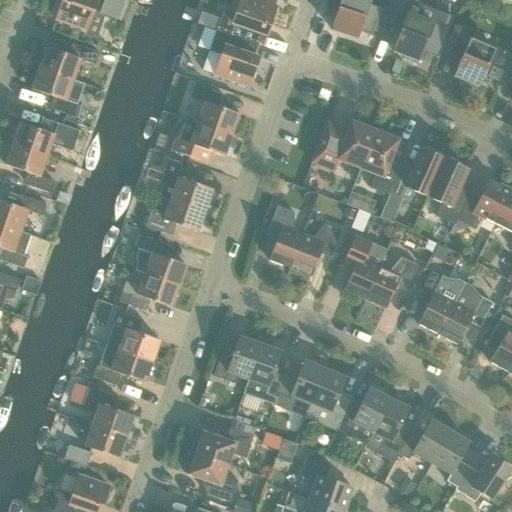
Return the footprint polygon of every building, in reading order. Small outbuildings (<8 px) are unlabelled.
[(62,0),(55,19),(86,30),(92,10),(119,20),(125,0),(62,0)] [(223,9),(216,29),(253,43),(257,32),(266,35),(276,6),(257,0),(239,0),(235,14),(223,9)] [(327,0),(323,15),(334,19),(331,29),(357,38),(359,31),(372,35),(382,8),(368,4),(369,0),(327,0)] [(408,13),(410,7),(399,2),(390,25),(401,30),(393,51),(418,61),(433,23),(408,13)] [(473,31),(462,27),(453,23),(443,46),(452,49),(463,54),(453,75),(478,86),(495,49),(470,38),(473,31)] [(253,43),(216,29),(208,50),(221,55),(214,74),(248,86),(258,57),(249,54),(253,43)] [(46,47),(38,68),(73,80),(80,59),(94,64),(98,53),(76,45),(72,56),(46,47)] [(73,80),(38,68),(31,89),(57,98),(53,109),(76,117),(80,106),(66,101),(73,80)] [(197,123),(231,135),(238,114),(212,105),(216,93),(194,86),(190,97),(204,102),(197,123)] [(337,159),(360,168),(374,130),(351,121),(349,127),(328,119),(311,162),(333,171),(337,159)] [(12,144),(46,156),(50,144),(72,151),(79,131),(72,128),(49,120),(45,132),(19,123),(12,144)] [(224,156),(231,135),(197,123),(190,143),(175,138),(171,150),(207,163),(211,151),(224,156)] [(389,195),(389,193),(399,169),(388,165),(398,139),(374,130),(360,168),(374,174),(369,187),(389,195)] [(39,176),(46,156),(12,144),(5,165),(31,174),(27,185),(49,193),(54,181),(39,176)] [(413,190),(427,196),(444,159),(421,149),(410,174),(399,169),(389,193),(400,197),(409,201),(413,190)] [(454,224),(457,220),(466,199),(455,194),(467,169),(444,159),(427,196),(441,202),(435,216),(454,224)] [(170,198),(205,210),(212,189),(186,180),(190,169),(167,161),(160,182),(174,187),(170,198)] [(466,199),(457,220),(475,229),(481,216),(495,223),(511,191),(489,180),(478,202),(467,197),(466,199)] [(511,244),(511,247),(511,248),(511,191),(495,223),(511,231),(511,244)] [(0,224),(20,231),(27,211),(41,216),(45,204),(23,196),(19,207),(0,200),(0,224)] [(197,231),(205,210),(170,198),(166,210),(163,209),(150,211),(144,226),(171,235),(176,224),(197,231)] [(289,268),(302,234),(292,230),(294,212),(277,206),(268,228),(279,232),(269,260),(289,268)] [(13,252),(20,231),(0,224),(0,247),(4,249),(0,260),(23,268),(27,257),(13,252)] [(313,238),(302,234),(289,268),(310,276),(321,249),(332,253),(341,230),(323,224),(313,238)] [(151,253),(144,274),(178,286),(186,265),(160,256),(164,245),(137,235),(133,247),(151,253)] [(463,241),(451,235),(446,245),(458,251),(463,241)] [(379,266),(386,250),(355,237),(343,262),(354,267),(344,290),(364,299),(379,266)] [(389,270),(379,266),(364,299),(385,308),(394,287),(405,291),(417,264),(401,257),(396,262),(389,270)] [(43,266),(31,262),(27,276),(38,280),(43,266)] [(437,334),(454,302),(444,297),(447,279),(431,271),(420,292),(431,298),(417,324),(437,334)] [(13,296),(19,279),(0,272),(0,305),(3,296),(13,296)] [(178,286),(144,274),(140,285),(126,281),(118,301),(141,309),(145,298),(171,307),(178,286)] [(463,283),(454,302),(437,334),(457,344),(471,318),(481,324),(492,302),(476,294),(469,286),(463,283)] [(118,349),(152,361),(159,340),(133,331),(137,319),(115,311),(110,325),(112,325),(109,334),(122,338),(118,349)] [(511,321),(502,315),(494,329),(505,335),(489,362),(508,373),(511,366),(511,321)] [(247,379),(260,344),(239,336),(232,356),(221,353),(213,376),(235,384),(237,376),(247,379)] [(276,398),(285,376),(274,371),(281,351),(260,344),(247,379),(248,379),(243,393),(274,405),(277,398),(276,398)] [(145,382),(152,361),(118,349),(110,370),(96,365),(92,377),(115,385),(119,373),(145,382)] [(296,380),(285,376),(276,398),(277,398),(287,402),(290,395),(310,403),(325,369),(304,360),(296,380)] [(304,418),(335,431),(348,402),(337,397),(345,377),(325,369),(310,403),(304,418)] [(91,425),(125,437),(133,416),(107,407),(111,395),(88,388),(81,408),(95,413),(91,425)] [(365,444),(388,398),(368,388),(359,407),(348,402),(335,431),(365,444)] [(393,462),(398,453),(409,432),(399,427),(408,408),(388,398),(365,444),(365,445),(364,447),(393,462)] [(409,432),(398,453),(408,459),(412,452),(431,463),(450,431),(431,419),(420,438),(409,432)] [(118,458),(125,437),(91,425),(84,446),(118,458)] [(202,431),(194,453),(228,464),(231,453),(245,458),(253,436),(229,428),(225,439),(202,431)] [(446,481),(456,487),(469,466),(458,460),(469,442),(450,431),(431,463),(450,474),(446,481)] [(296,445),(284,441),(281,449),(293,453),(296,445)] [(91,452),(68,445),(64,458),(87,465),(91,452)] [(228,464),(194,453),(187,474),(210,482),(206,494),(230,502),(237,480),(224,475),(228,464)] [(314,486),(309,499),(344,511),(352,487),(324,478),(330,463),(307,454),(301,471),(308,473),(305,483),(314,486)] [(479,473),(469,466),(456,487),(454,489),(474,502),(480,493),(491,500),(503,481),(511,475),(509,472),(511,468),(490,455),(479,473)] [(54,511),(55,511),(89,511),(90,511),(92,511),(99,511),(108,486),(78,475),(72,495),(61,491),(54,511)] [(343,511),(344,511),(309,499),(305,511),(284,504),(281,511),(343,511)]
